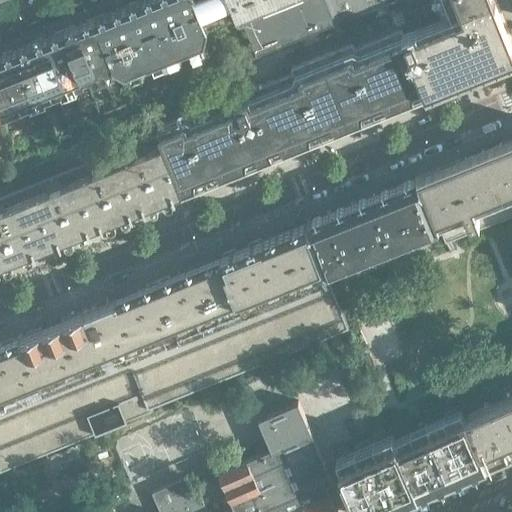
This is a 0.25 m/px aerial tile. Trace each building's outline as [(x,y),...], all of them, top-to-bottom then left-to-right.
[(163,52),(142,0),(134,0),(126,3),(144,48),(151,45),(156,55),(163,52)] [(175,35),(160,0),(142,0),(163,52),(170,49),(166,39),(175,35)] [(271,153),(426,90),(425,88),(437,83),(438,86),(511,55),(511,44),(494,0),(483,0),(468,6),(473,18),(466,21),(464,16),(397,42),(395,38),(347,57),(342,46),(283,70),(287,79),(157,131),(180,189),(259,158),(258,155),(270,150),(271,153)] [(195,39),(179,0),(160,0),(175,35),(184,32),(188,42),(195,39)] [(206,23),(205,20),(197,0),(179,0),(195,39),(203,36),(199,26),(206,23)] [(236,8),(233,0),(197,0),(205,20),(236,8)] [(335,23),(326,0),(233,0),(236,8),(251,44),(255,55),(335,23)] [(390,0),(326,0),(335,23),(390,0)] [(483,0),(435,0),(442,17),(468,6),(483,0)] [(144,48),(126,3),(115,8),(112,10),(111,9),(110,10),(132,65),(139,62),(135,51),(144,48)] [(132,65),(110,10),(109,10),(109,11),(105,12),(95,16),(112,60),(120,57),(124,68),(132,65)] [(112,60),(95,16),(85,20),(81,22),(81,21),(80,22),(102,77),(109,74),(105,63),(112,60)] [(102,77),(80,22),(79,22),(79,23),(75,24),(64,28),(81,73),(90,69),(94,80),(102,77)] [(81,73),(64,28),(53,32),(53,33),(50,34),(48,34),(70,89),(78,86),(74,76),(81,73)] [(70,89),(48,34),(47,34),(47,35),(44,36),(43,36),(32,40),(50,85),(59,82),(63,92),(70,89)] [(50,85),(32,40),(31,41),(32,42),(24,45),(23,44),(22,44),(22,45),(18,46),(17,46),(39,102),(46,99),(42,88),(50,85)] [(255,55),(251,44),(243,47),(248,58),(255,55)] [(39,102),(17,46),(16,47),(12,49),(12,48),(1,52),(19,98),(27,94),(32,105),(39,102)] [(248,58),(243,47),(235,50),(240,61),(248,58)] [(240,61),(235,50),(227,53),(232,65),(240,61)] [(40,149),(19,98),(1,52),(0,52),(0,54),(0,53),(0,113),(7,135),(15,159),(40,149)] [(232,65),(227,53),(220,57),(224,68),(232,65)] [(0,261),(72,233),(180,189),(157,131),(130,142),(127,135),(84,152),(87,159),(0,194),(0,261)] [(511,137),(417,175),(435,222),(436,222),(443,241),(511,213),(511,137)] [(435,222),(417,175),(373,193),(391,239),(435,222)] [(391,239),(373,193),(351,202),(369,248),(391,239)] [(369,248),(351,202),(329,211),(347,257),(369,248)] [(347,257),(329,211),(307,219),(325,266),(347,257)] [(0,342),(0,469),(152,409),(150,405),(348,326),(346,321),(306,220),(220,254),(189,266),(179,270),(116,296),(84,309),(41,326),(0,342)] [(377,399),(373,390),(358,396),(362,406),(377,399)] [(511,395),(466,414),(467,415),(468,415),(487,462),(511,451),(511,395)] [(338,511),(326,483),(333,480),(298,399),(258,417),(271,446),(218,469),(233,504),(215,511),(208,511),(196,484),(189,487),(185,476),(152,491),(160,511),(338,511)] [(485,463),(468,424),(459,428),(454,417),(446,421),(468,470),(485,463)] [(468,470),(446,421),(439,424),(443,435),(434,439),(451,478),(468,470)] [(451,478),(434,439),(425,443),(420,432),(413,435),(434,485),(451,478)] [(434,485),(413,435),(405,438),(410,449),(400,453),(417,492),(434,485)] [(417,492),(400,453),(398,448),(380,456),(399,500),(417,492)] [(399,500),(380,456),(361,464),(381,508),(399,500)] [(371,511),(381,508),(361,464),(343,472),(360,511),(371,511)] [(116,511),(109,494),(94,501),(99,511),(116,511)] [(99,511),(94,501),(80,507),(82,511),(99,511)]
